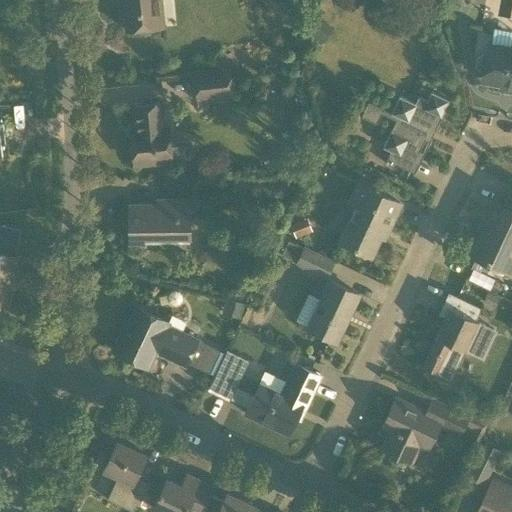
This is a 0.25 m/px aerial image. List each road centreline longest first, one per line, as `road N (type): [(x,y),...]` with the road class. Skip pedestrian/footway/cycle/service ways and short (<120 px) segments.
road 1 (residential): [(511,139),(484,140),(468,154),(311,483)]
road 2 (residential): [(47,371),(66,288),(73,169),(58,0)]
road 3 (residential): [(311,483),(80,377),(47,371)]
road 4 (residential): [(0,504),(47,371)]
